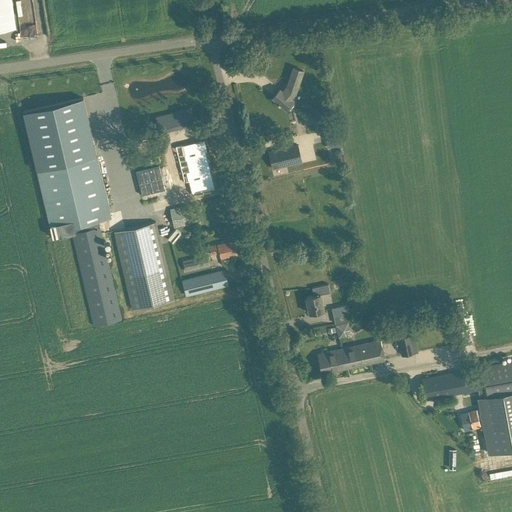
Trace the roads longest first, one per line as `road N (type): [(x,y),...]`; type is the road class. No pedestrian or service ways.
road 1 (unclassified): [(325,511),(210,37)]
road 2 (unclassified): [(469,0),(210,37)]
road 3 (unclassified): [(0,70),(210,37)]
